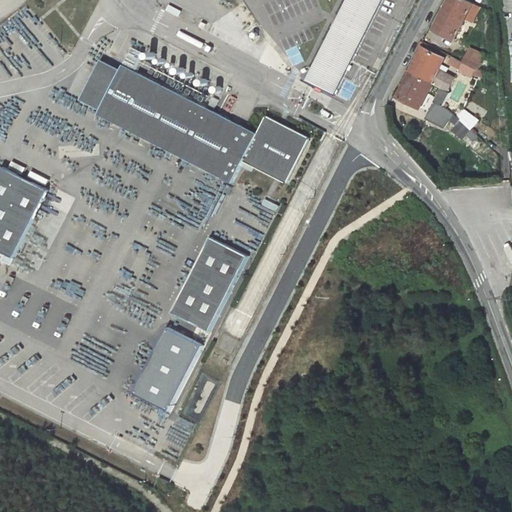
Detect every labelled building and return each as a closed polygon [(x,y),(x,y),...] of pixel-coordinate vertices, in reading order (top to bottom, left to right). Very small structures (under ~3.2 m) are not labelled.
[(451,0),(436,29),(456,40),(476,4),(468,0),(451,0)] [(465,59),(480,66),(486,54),(472,48),(465,59)] [(427,49),(415,73),(431,81),(434,83),(442,87),(449,91),(456,78),(438,68),(443,57),(427,49)] [(480,66),(479,68),(499,78),(498,60),(486,54),(480,66)] [(90,92),(99,96),(111,73),(117,76),(121,68),(106,60),(90,92)] [(259,131),(126,60),(121,68),(117,76),(105,99),(100,107),(233,178),(246,155),(289,178),(310,138),(267,115),(259,131)] [(464,61),(460,70),(474,77),(479,68),(464,61)] [(105,99),(117,76),(111,73),(99,96),(105,99)] [(431,81),(415,73),(402,98),(419,106),(426,91),(431,81)] [(449,91),(442,87),(435,101),(445,105),(451,92),(449,91)] [(435,101),(427,116),(446,126),(455,114),(445,105),(435,101)] [(473,130),(461,119),(452,130),(463,139),(473,130)] [(6,166),(0,177),(0,249),(16,258),(51,190),(6,166)] [(278,203),(245,187),(234,208),(267,225),(278,203)] [(213,236),(174,312),(212,332),(251,255),(213,236)] [(0,297),(0,323),(60,350),(81,304),(12,272),(0,297)] [(137,394),(173,411),(205,343),(168,326),(137,394)]
